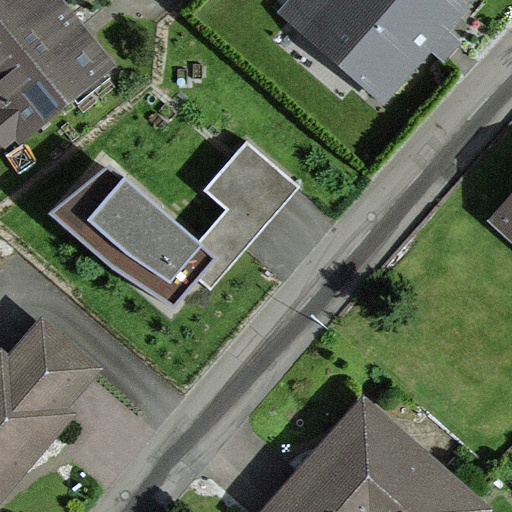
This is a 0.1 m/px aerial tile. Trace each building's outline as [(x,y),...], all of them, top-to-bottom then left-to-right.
[(0,0),(0,111),(19,134),(49,110),(55,113),(70,100),(69,94),(99,69),(77,42),(46,4),(42,0),(0,0)] [(328,0),(300,32),(376,98),(455,8),(446,0),(328,0)] [(245,233),(289,183),(243,143),(200,193),(245,233)] [(108,271),(170,311),(194,283),(206,294),(238,247),(211,224),(194,244),(105,167),(45,216),(108,271)] [(511,202),(497,219),(511,232),(511,202)] [(0,489),(62,417),(55,410),(88,371),(38,328),(5,367),(0,363),(0,489)] [(473,511),(360,411),(271,511),(473,511)]
